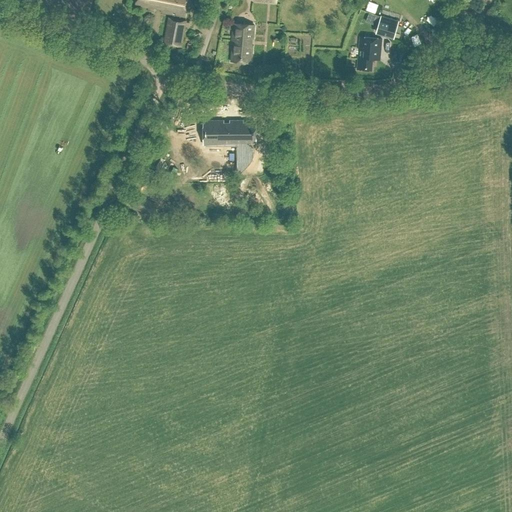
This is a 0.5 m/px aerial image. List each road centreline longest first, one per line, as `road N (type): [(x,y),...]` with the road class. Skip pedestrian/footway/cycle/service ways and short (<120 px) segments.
road 1 (unclassified): [(0,441),(167,68)]
road 2 (unclassified): [(381,90),(237,90),(167,68)]
road 3 (unclassified): [(167,68),(0,6)]
road 4 (residential): [(381,90),(468,23),(511,44)]
road 5 (unclassified): [(511,71),(381,90)]
